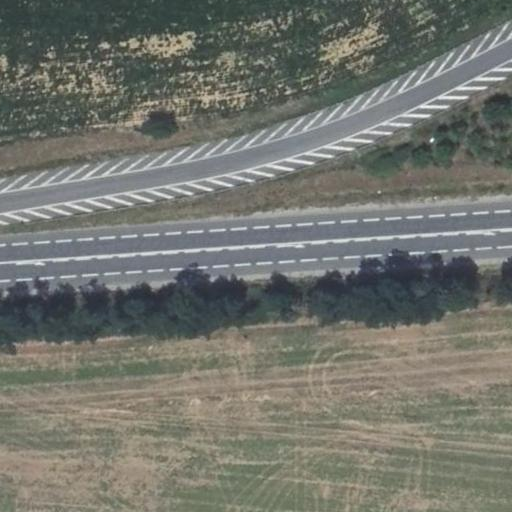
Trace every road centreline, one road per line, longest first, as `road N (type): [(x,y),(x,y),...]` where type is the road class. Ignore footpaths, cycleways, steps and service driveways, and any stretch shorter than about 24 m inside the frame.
road 1 (primary): [(511,49),(379,115),(245,161),(0,201)]
road 2 (primary): [(511,228),(0,261)]
